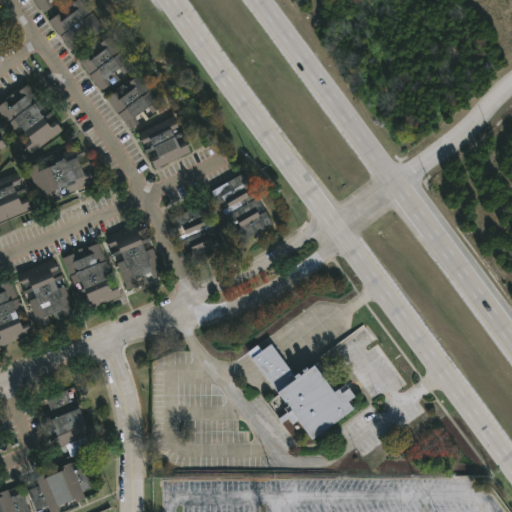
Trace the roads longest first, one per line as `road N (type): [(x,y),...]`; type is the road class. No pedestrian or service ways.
road 1 (primary): [(173,0),(511,456)]
road 2 (primary): [(511,336),(257,0)]
road 3 (tertiary): [(398,183),(287,267),(102,339)]
road 4 (tertiary): [(102,339),(133,436),(133,511)]
road 5 (residential): [(398,183),(511,80)]
